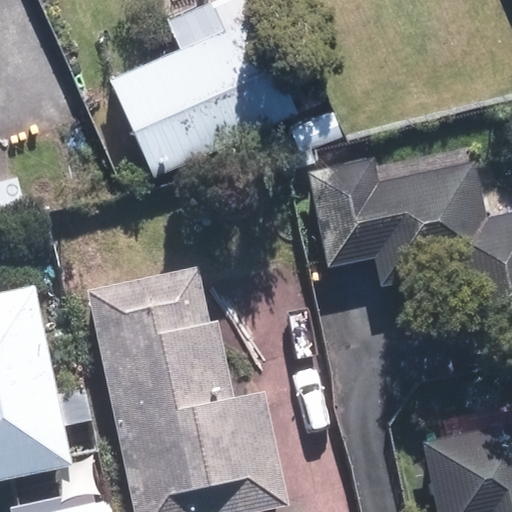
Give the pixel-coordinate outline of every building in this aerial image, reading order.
[(114,74),(158,169),(302,103),(259,8),(114,74)] [(511,346),(511,212),(490,217),(479,161),(381,181),(376,155),(310,168),(329,267),(381,256),(387,286),(454,273),(470,355),(511,346)] [(203,268),(92,290),(138,511),(265,511),(294,506),(270,392),(240,398),(224,321),(214,323),(203,268)] [(39,285),(0,293),(0,482),(79,465),(39,285)] [(511,511),(511,425),(425,443),(438,511),(511,511)] [(101,511),(99,502),(53,511),(101,511)]
